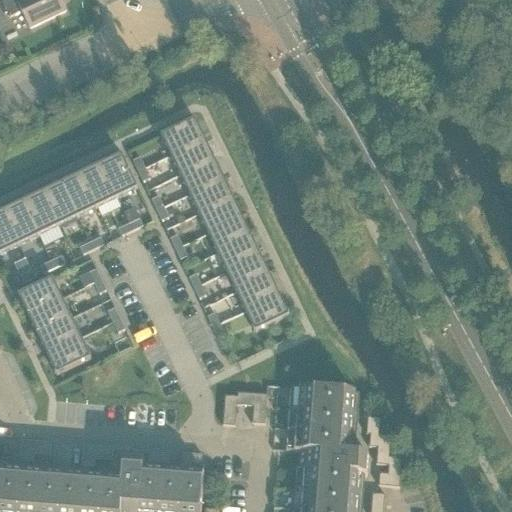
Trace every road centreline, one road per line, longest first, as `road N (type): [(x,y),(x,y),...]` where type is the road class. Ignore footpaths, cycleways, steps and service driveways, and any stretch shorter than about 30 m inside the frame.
road 1 (residential): [(258,511),(263,450),(20,428),(0,389)]
road 2 (secondary): [(511,419),(348,120)]
road 3 (residential): [(0,106),(135,36)]
road 4 (secondary): [(266,0),(318,93),(348,120)]
road 5 (secondary): [(348,120),(291,0)]
